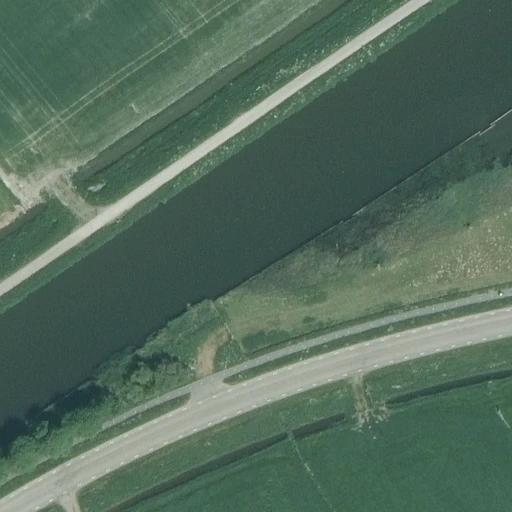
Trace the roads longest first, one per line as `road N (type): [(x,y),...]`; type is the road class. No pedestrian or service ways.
road 1 (tertiary): [(11,511),(222,405),(511,322)]
road 2 (track): [(0,290),(423,0)]
